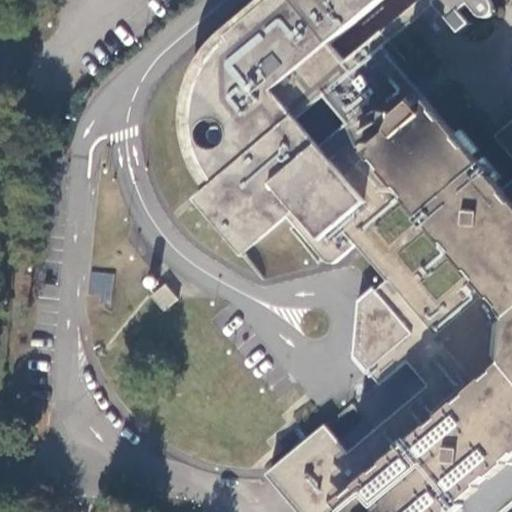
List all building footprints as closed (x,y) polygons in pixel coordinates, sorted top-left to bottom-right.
[(511,511),(511,178),(502,187),(384,46),(437,2),(462,31),(473,22),(462,9),(471,2),(480,13),(485,15),(489,15),(492,14),(496,9),(496,2),(494,0),(258,0),(224,28),(209,45),(202,55),(195,67),(190,79),(186,93),(184,111),(184,131),(190,153),(197,170),(211,190),(200,199),(264,276),(309,238),(325,257),(331,260),(337,259),(355,244),(387,282),(375,292),(372,289),(356,303),(353,358),(367,374),(369,372),(377,381),(379,385),(407,361),(427,385),(374,429),(348,451),(335,462),(359,491),(369,483),(376,491),(351,511),(511,511)] [(511,120),(494,136),(511,156),(511,120)] [(91,271),(88,300),(111,302),(113,273),(91,271)] [(149,295),(163,311),(177,299),(163,283),(149,295)] [(352,402),(374,429),(427,385),(407,361),(379,385),(377,381),(352,402)] [(337,511),(345,505),(350,511),(351,511),(376,491),(369,483),(359,491),(335,462),(348,451),(326,424),(268,473),(299,511),(337,511)]
